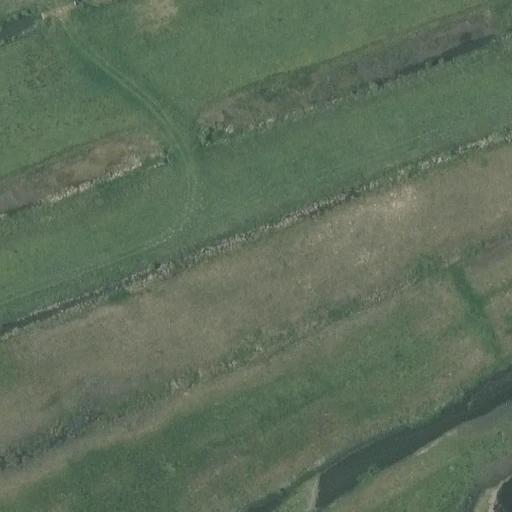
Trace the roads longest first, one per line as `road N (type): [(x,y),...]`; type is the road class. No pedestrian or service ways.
road 1 (track): [(0,292),(511,96)]
road 2 (track): [(201,211),(167,103),(56,0)]
